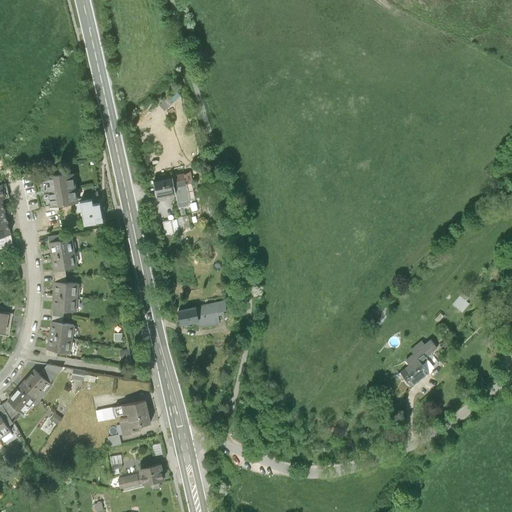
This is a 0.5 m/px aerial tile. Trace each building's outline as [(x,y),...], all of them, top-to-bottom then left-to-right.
[(179,93),(175,88),(167,96),(171,101),(179,93)] [(184,170),(152,177),(156,196),(176,192),(177,201),(190,198),(184,174),(184,170)] [(74,172),(46,177),(51,207),(79,202),(74,172)] [(0,211),(5,210),(2,198),(9,196),(6,185),(3,186),(2,184),(0,185),(0,211)] [(92,198),(80,201),(80,203),(83,213),(85,225),(104,221),(100,202),(94,204),(92,198)] [(177,201),(179,208),(184,207),(191,205),(190,198),(177,201)] [(177,215),(177,217),(179,228),(190,226),(188,213),(186,214),(180,215),(177,215)] [(177,217),(163,220),(165,233),(168,233),(179,231),(179,228),(177,217)] [(8,222),(0,224),(0,249),(14,246),(8,222)] [(107,226),(97,228),(99,239),(109,238),(107,226)] [(48,237),(49,243),(60,242),(59,235),(48,237)] [(60,242),(49,243),(51,257),(75,253),(73,239),(60,242)] [(171,253),(171,248),(166,248),(164,239),(159,240),(163,254),(171,253)] [(77,266),(75,253),(51,257),(53,270),(65,268),(77,266)] [(65,268),(53,270),(54,275),(53,281),(65,281),(66,275),(65,268)] [(11,284),(21,281),(18,271),(8,275),(11,284)] [(78,296),(79,282),(65,281),(53,281),(52,294),(78,296)] [(78,296),(52,294),(51,309),(63,309),(77,310),(78,296)] [(196,305),(199,319),(206,318),(207,324),(220,322),(219,315),(227,314),(224,300),(196,305)] [(181,322),(199,319),(196,305),(178,308),(181,322)] [(63,309),(51,309),(51,322),(62,324),(63,309)] [(0,334),(9,336),(13,313),(0,310),(0,334)] [(72,339),(75,326),(62,324),(51,322),(49,336),(72,339)] [(71,352),(72,339),(49,336),(47,349),(57,350),(71,352)] [(433,355),(421,340),(409,349),(412,353),(403,359),(407,365),(397,372),(405,382),(421,370),(425,375),(434,369),(427,360),(433,355)] [(129,348),(119,350),(121,361),(131,359),(129,348)] [(47,364),(39,373),(49,381),(62,367),(47,364)] [(39,373),(34,368),(21,383),(39,400),(53,385),(49,381),(39,373)] [(85,371),(73,370),(72,379),(84,381),(85,371)] [(25,416),(39,400),(21,383),(7,399),(20,411),(25,416)] [(20,411),(7,399),(2,404),(11,418),(16,414),(20,411)] [(146,399),(115,406),(116,414),(127,411),(129,417),(117,419),(118,426),(116,426),(118,435),(119,435),(133,432),(131,426),(151,421),(146,399)] [(2,404),(0,405),(0,414),(8,426),(13,422),(11,418),(2,404)] [(117,418),(116,414),(115,406),(95,410),(98,422),(117,418)] [(62,418),(54,413),(49,419),(58,425),(62,418)] [(8,426),(0,414),(0,437),(11,430),(8,426)] [(19,418),(16,414),(11,418),(13,422),(19,418)] [(53,431),(45,425),(41,429),(50,436),(53,431)] [(118,435),(107,437),(109,447),(121,444),(119,435),(118,435)] [(121,455),(110,457),(111,465),(120,463),(122,463),(121,455)] [(161,462),(138,467),(140,474),(142,483),(165,478),(161,462)] [(120,488),(142,483),(140,474),(137,475),(137,473),(118,478),(120,488)] [(101,503),(94,505),(96,511),(103,510),(101,503)]
